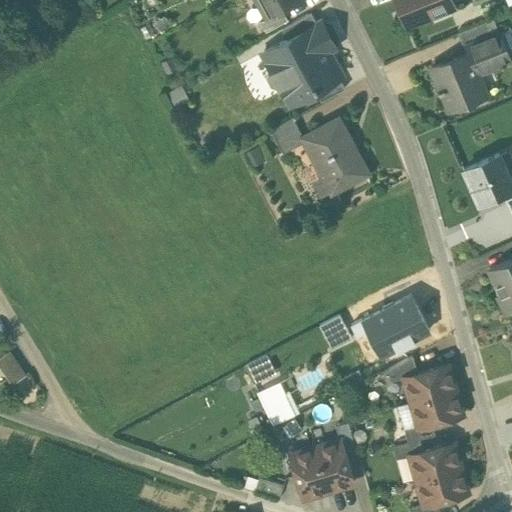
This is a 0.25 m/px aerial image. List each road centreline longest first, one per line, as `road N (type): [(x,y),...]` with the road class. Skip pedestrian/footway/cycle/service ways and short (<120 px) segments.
road 1 (residential): [(341,0),(395,112),(437,228),(511,509)]
road 2 (residential): [(289,511),(119,452)]
road 3 (unclassified): [(0,298),(91,442)]
